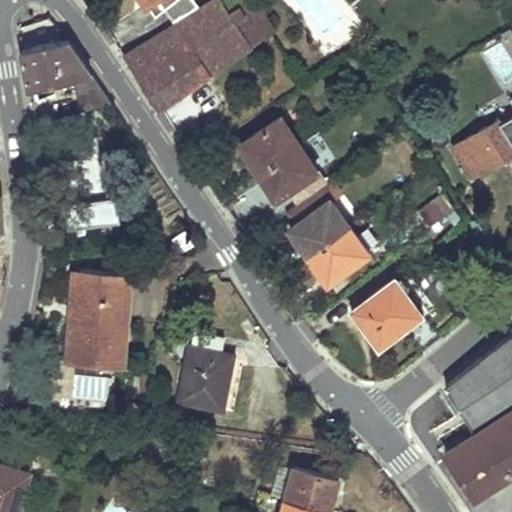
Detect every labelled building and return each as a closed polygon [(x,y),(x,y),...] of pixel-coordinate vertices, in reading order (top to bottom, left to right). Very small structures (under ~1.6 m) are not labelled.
[(199,5),(195,0),(152,0),(148,3),(156,14),(165,8),(174,20),(199,5)] [(254,0),(211,0),(176,22),(209,72),(274,28),(254,0)] [(209,72),(176,22),(125,55),(128,60),(130,58),(147,86),(160,106),(209,72)] [(511,25),(489,39),(504,64),(511,59),(511,25)] [(69,41),(26,49),(30,72),(33,91),(76,81),(83,109),(94,107),(95,109),(112,104),(69,41)] [(364,62),(357,50),(333,65),(341,77),(364,62)] [(469,83),(476,95),(498,83),(492,71),(469,83)] [(499,117),(453,145),(472,175),(502,156),(504,159),(511,154),(511,113),(501,120),(499,117)] [(282,115),(240,143),(248,155),(258,170),(300,142),(282,115)] [(71,221),(109,215),(96,133),(58,139),(63,170),(71,221)] [(258,170),(268,184),(274,180),(283,193),(319,169),(300,142),(258,170)] [(295,224),(305,236),(299,240),(309,254),(349,224),(329,198),(342,188),(334,176),(293,205),(302,219),(295,224)] [(274,180),(268,184),(278,197),(283,193),(274,180)] [(454,206),(445,190),(418,210),(428,225),(454,206)] [(293,205),(286,210),(295,224),(302,219),(293,205)] [(47,224),(57,224),(56,214),(47,215),(47,224)] [(179,235),(185,231),(179,221),(171,225),(179,235)] [(57,224),(47,224),(48,234),(56,233),(57,233),(57,224)] [(295,224),(290,228),(299,240),(305,236),(295,224)] [(309,254),(319,268),(325,264),(334,276),(369,251),(349,224),(309,254)] [(174,238),(182,251),(194,243),(185,231),(179,235),(174,238)] [(48,234),(48,243),(56,242),(56,233),(48,234)] [(325,264),(319,268),(329,281),(334,276),(325,264)] [(80,307),(84,268),(76,267),(72,317),(84,318),(85,307),(80,307)] [(127,271),(84,268),(80,307),(85,307),(84,318),(72,317),(69,360),(124,364),(127,323),(123,322),(127,271)] [(424,312),(396,275),(352,309),(361,321),(365,322),(382,344),(406,326),(421,346),(439,334),(423,313),(424,312)] [(329,322),(333,292),(312,289),(309,319),(329,322)] [(365,322),(361,321),(380,346),(382,344),(365,322)] [(511,330),(445,385),(459,407),(475,430),(445,450),(461,476),(474,496),(511,471),(511,330)] [(179,400),(224,410),(235,354),(222,351),(225,336),(196,331),(193,345),(190,345),(179,400)] [(17,385),(30,387),(33,373),(21,370),(17,385)] [(30,387),(17,385),(13,398),(28,402),(30,387)] [(130,403),(128,414),(145,416),(147,406),(130,403)] [(145,416),(162,419),(164,408),(147,406),(145,416)] [(92,434),(94,418),(57,413),(54,435),(73,437),(73,431),(92,434)] [(0,511),(18,511),(30,472),(0,462),(0,511)] [(295,464),(287,496),(331,508),(336,492),(340,476),(295,464)] [(330,511),(331,508),(287,496),(282,511),(330,511)]
